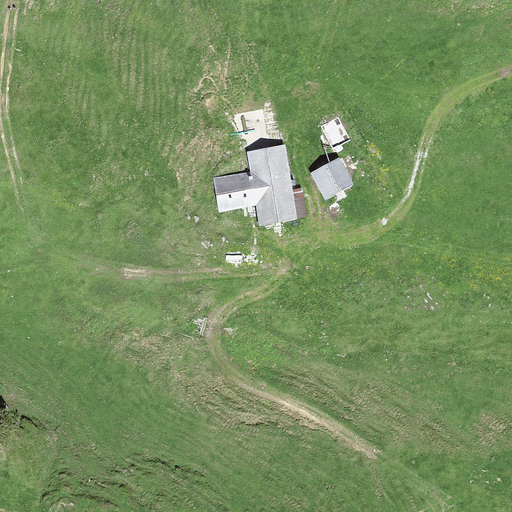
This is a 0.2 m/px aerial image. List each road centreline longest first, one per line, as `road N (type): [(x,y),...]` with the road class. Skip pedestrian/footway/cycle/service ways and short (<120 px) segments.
road 1 (track): [(9,0),(3,112),(25,202),(68,246),(139,266),(269,275),(302,253),(388,223),(407,198),(439,112),(511,70)]
road 2 (track): [(394,511),(362,446),(222,365),(214,348),(222,313),(269,275)]
